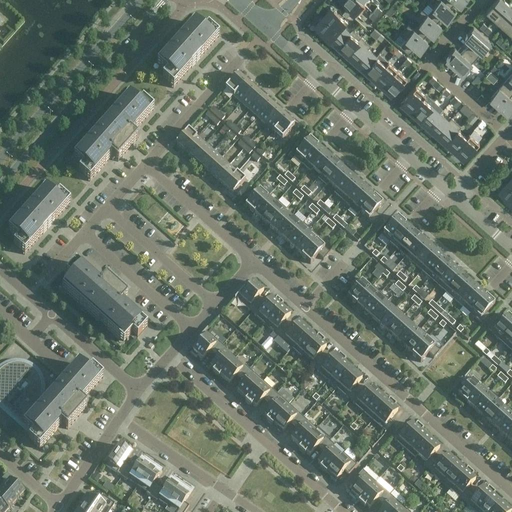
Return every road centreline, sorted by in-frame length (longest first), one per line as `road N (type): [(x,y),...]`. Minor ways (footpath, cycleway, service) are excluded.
road 1 (residential): [(511,493),(253,262)]
road 2 (residential): [(451,196),(267,26)]
road 3 (tertiary): [(0,185),(162,0)]
road 4 (residential): [(345,511),(171,354)]
road 5 (tertiary): [(138,0),(0,155)]
road 6 (residential): [(480,0),(425,62),(506,134)]
road 7 (residential): [(137,389),(0,267)]
road 8 (residential): [(106,203),(214,303)]
road 9 (residential): [(83,231),(191,329)]
road 10 (residential): [(253,262),(146,166)]
road 11 (residential): [(239,57),(146,166)]
road 12 (residential): [(118,420),(224,490)]
